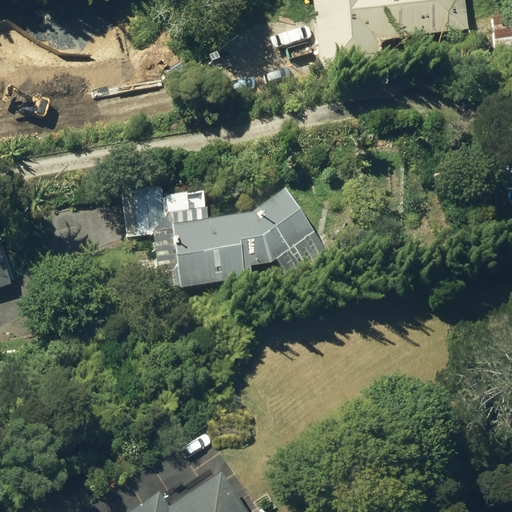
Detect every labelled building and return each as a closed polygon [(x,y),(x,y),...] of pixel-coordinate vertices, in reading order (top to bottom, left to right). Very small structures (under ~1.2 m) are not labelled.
[(309,0),(316,67),(379,61),(377,41),(458,32),(461,32),(458,0),(309,0)] [(511,19),(489,22),(492,61),(511,59),(511,19)] [(122,239),(148,236),(155,290),(238,279),(246,277),(245,268),(265,267),(305,238),(278,198),(247,219),(201,225),(200,215),(158,220),(155,191),(117,195),(122,239)] [(438,229),(441,241),(457,238),(454,225),(438,229)] [(372,252),(375,269),(400,264),(397,247),(372,252)] [(228,511),(210,484),(166,511),(151,511),(147,505),(136,511),(228,511)]
